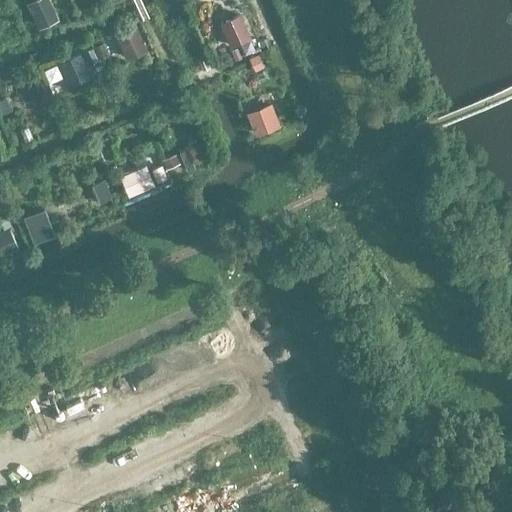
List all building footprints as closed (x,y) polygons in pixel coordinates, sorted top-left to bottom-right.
[(49,0),(31,0),(27,2),(38,26),(57,18),(49,0)] [(237,16),(218,24),(228,48),(248,40),(237,16)] [(135,25),(116,33),(126,58),(145,50),(135,25)] [(80,51),(61,59),(71,84),(90,76),(80,51)] [(247,114),(256,134),(280,123),(272,104),(247,114)] [(122,174),(131,193),(155,183),(147,163),(122,174)] [(107,180),(95,183),(99,199),(111,196),(107,180)] [(41,207),(21,215),(31,240),(51,232),(41,207)] [(0,232),(0,255),(18,248),(10,228),(0,232)]
